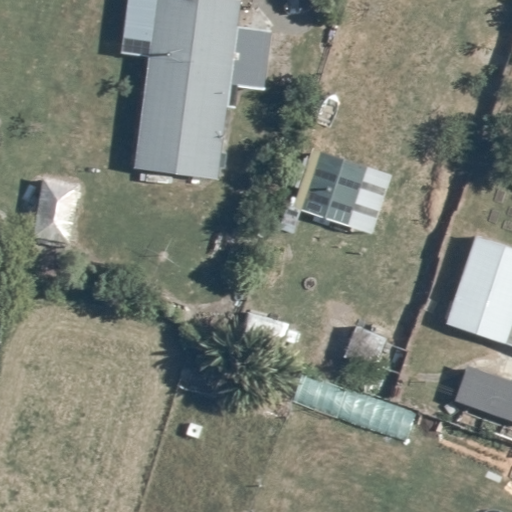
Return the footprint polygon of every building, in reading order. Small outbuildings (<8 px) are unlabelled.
[(221,179),(244,0),(130,0),(124,53),(151,57),(137,169),(221,179)] [(370,165),(323,150),(304,210),(350,225),(370,165)] [(74,241),(83,185),(45,179),(37,236),(74,241)] [(434,190),(411,182),(397,223),(420,231),(434,190)] [(448,323),(511,345),(511,245),(478,235),(448,323)] [(511,419),(511,379),(479,368),(467,403),(511,419)]
